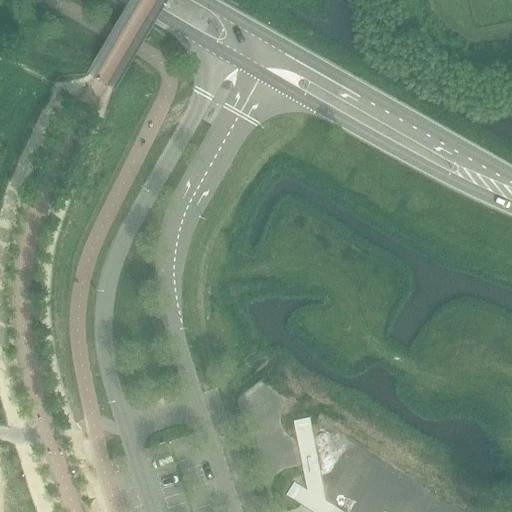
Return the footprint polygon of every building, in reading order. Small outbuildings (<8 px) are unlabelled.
[(287,387),(275,403),(299,420),(309,427),(321,412),(287,387)] [(388,461),(394,444),(379,439),(373,455),(388,461)] [(340,473),(341,443),(329,442),(328,473),(340,473)] [(290,443),(278,447),(284,466),(296,462),(290,443)] [(299,475),(283,480),(288,495),(304,489),(299,475)] [(311,511),(324,511),(329,511),(324,494),(308,499),(311,511)]
